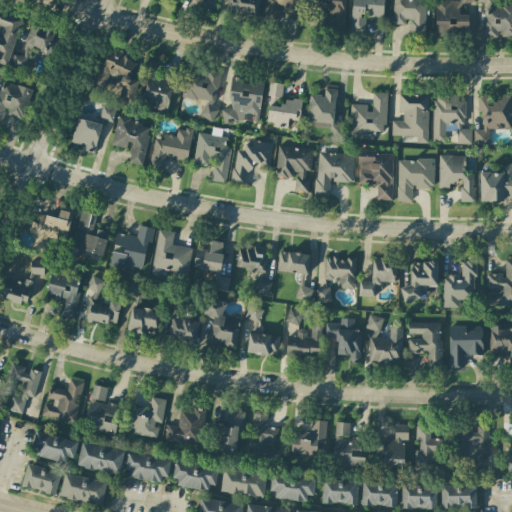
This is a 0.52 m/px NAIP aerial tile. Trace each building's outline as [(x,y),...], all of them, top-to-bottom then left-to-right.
[(199,0),(198,7),(214,10),(215,0),(199,0)] [(257,16),(259,0),(228,0),(227,12),(257,16)] [(299,0),(267,0),(263,19),(277,22),(279,10),(297,14),(299,0)] [(345,0),(311,0),(311,13),(326,14),(325,29),(344,30),(345,0)] [(367,19),(383,19),(384,0),(351,0),(351,31),(367,32),(367,19)] [(425,0),(392,0),(392,25),(408,25),(408,36),(424,37),(425,0)] [(435,36),(468,35),(468,15),(460,15),(460,3),(474,3),(473,0),(458,0),(459,0),(435,1),(435,36)] [(511,5),(492,6),(491,0),(478,0),(478,3),(483,3),(484,37),(499,37),(511,36),(511,5)] [(0,63),(7,66),(21,20),(0,14),(0,63)] [(25,42),(40,49),(38,53),(51,59),(62,36),(33,23),(25,42)] [(31,48),(25,46),(22,57),(13,54),(10,67),(26,71),(31,48)] [(133,104),(138,80),(132,78),(137,58),(102,49),(92,89),(103,92),(107,76),(119,79),(114,99),(133,104)] [(167,109),(174,79),(156,75),(160,60),(148,58),(138,102),(167,109)] [(179,94),(205,103),(200,117),(214,122),(219,108),(211,106),(221,76),(189,65),(179,94)] [(258,123),(263,81),(232,77),(228,109),(222,108),(221,119),(258,123)] [(22,120),(32,90),(1,80),(0,83),(0,125),(1,126),(4,114),(22,120)] [(282,83),(268,83),(268,96),(282,97),(282,83)] [(330,128),(329,137),(342,138),(343,125),(334,124),(336,90),(324,89),(324,95),(309,94),(307,126),(330,128)] [(386,93),(371,93),(370,105),(351,104),(350,134),(385,135),(386,93)] [(511,94),(500,95),(500,102),(489,102),(489,95),(479,95),(479,119),(488,118),(488,130),(511,129),(511,94)] [(428,95),(400,95),(400,121),(392,121),(391,136),(402,136),(402,139),(416,139),(416,143),(428,144),(428,95)] [(433,142),(444,142),(444,131),(456,131),(456,144),(471,144),(471,129),(464,129),(465,102),(458,102),(459,96),(433,95),(433,142)] [(266,125),(287,127),(288,120),(299,121),(301,101),(282,99),(282,98),(269,97),(266,125)] [(115,108),(102,106),(100,119),(112,122),(115,108)] [(142,166),(151,125),(117,117),(111,146),(130,150),(127,162),(142,166)] [(71,143),(84,145),(83,151),(95,154),(101,123),(75,119),(71,143)] [(187,160),(192,131),(177,128),(175,136),(164,134),(162,140),(154,139),(149,167),(164,170),(166,156),(187,160)] [(197,133),(193,164),(212,167),(210,181),(226,183),(230,148),(224,147),(226,137),(220,136),(221,129),(212,128),(211,135),(197,133)] [(488,130),(474,130),(474,143),(488,144),(488,130)] [(272,145),(244,142),(243,152),(235,151),(231,183),(247,185),(249,164),(270,166),(272,145)] [(313,149),(278,146),(275,178),(295,179),(294,192),(306,193),(309,171),(311,171),(313,149)] [(393,153),(358,152),(358,184),(377,185),(377,200),(392,201),(393,153)] [(315,197),(330,197),(330,182),(352,183),(353,154),(317,153),(315,197)] [(438,188),(449,189),(449,184),(460,184),(460,202),(474,202),(474,174),(465,174),(465,156),(439,156),(438,188)] [(434,160),(397,160),(397,201),(411,201),(412,188),(433,188),(434,160)] [(479,173),(480,201),(511,200),(511,164),(501,165),(501,173),(479,173)] [(29,235),(66,242),(72,209),(60,207),(58,218),(33,213),(29,235)] [(103,255),(108,233),(93,229),(96,215),(81,212),(72,248),(103,255)] [(144,269),(151,228),(139,225),(136,237),(116,233),(109,266),(124,268),(125,265),(144,269)] [(191,248),(172,245),(174,232),(157,230),(151,268),(169,270),(169,276),(187,279),(191,248)] [(196,248),(193,267),(219,272),(225,243),(211,240),(209,251),(196,248)] [(235,270),(264,274),(268,250),(238,245),(235,270)] [(310,254),(279,251),(276,271),(308,274),(310,254)] [(325,257),(324,279),(339,280),(338,289),(354,290),(356,257),(346,256),(346,259),(325,257)] [(358,296),(375,297),(375,289),(383,290),(383,282),(395,282),(397,260),(373,258),(371,282),(359,281),(358,296)] [(511,259),(504,260),(504,274),(486,274),(486,291),(487,291),(487,306),(511,305),(511,259)] [(44,261),(31,260),(30,274),(43,274),(44,261)] [(437,286),(438,262),(411,261),(410,286),(403,286),(403,300),(419,301),(420,285),(437,286)] [(443,307),(458,307),(458,300),(475,300),(474,261),(460,261),(460,275),(443,275),(443,307)] [(80,292),(76,291),(81,276),(52,268),(44,298),(62,303),(59,315),(73,319),(80,292)] [(86,287),(98,294),(104,282),(92,275),(86,287)] [(227,292),(230,279),(215,276),(213,290),(227,292)] [(33,281),(24,279),(23,284),(3,278),(0,288),(0,297),(25,306),(33,281)] [(265,297),(271,283),(258,278),(252,291),(265,297)] [(127,297),(140,299),(142,285),(130,283),(127,297)] [(313,301),(313,288),(297,287),(296,300),(313,301)] [(317,303),(331,301),(329,288),(316,289),(317,303)] [(115,326),(120,304),(100,299),(101,294),(92,292),(86,318),(115,326)] [(225,302),(206,299),(204,315),(212,316),(208,345),(236,349),(240,318),(223,316),(225,302)] [(264,309),(250,302),(244,316),(258,322),(264,309)] [(285,322),(298,326),(303,312),(289,308),(285,322)] [(128,332),(157,333),(158,310),(129,309),(128,332)] [(380,332),(383,318),(368,315),(365,328),(380,332)] [(168,340),(196,344),(199,322),(171,317),(168,340)] [(361,330),(353,330),(354,319),(338,318),(337,324),(325,323),(325,338),(337,339),(337,354),(350,355),(350,360),(360,360),(361,330)] [(441,367),(441,323),(408,323),(408,336),(408,353),(427,353),(427,367),(441,367)] [(320,324),(309,324),(309,330),(297,329),(296,336),(287,336),(286,358),(320,359),(320,324)] [(369,338),(369,362),(402,362),(402,326),(389,326),(389,339),(369,338)] [(466,326),(450,326),(449,368),(463,368),(464,355),(482,356),(482,328),(466,328),(466,326)] [(511,367),(511,327),(488,328),(489,353),(509,352),(509,368),(511,367)] [(279,335),(248,334),(247,354),(278,355),(279,335)] [(41,371),(28,368),(10,363),(0,400),(0,407),(22,413),(26,397),(34,399),(41,371)] [(74,423),(78,403),(82,382),(69,379),(67,390),(50,386),(48,398),(57,400),(56,407),(44,404),(42,416),(74,423)] [(84,429),(112,434),(118,404),(104,401),(107,388),(93,385),(84,429)] [(157,436),(158,424),(161,424),(165,400),(151,398),(149,409),(131,407),(127,432),(157,436)] [(164,441),(201,445),(205,411),(180,408),(177,426),(166,425),(164,441)] [(245,412),(230,410),(228,423),(220,421),(215,450),(235,453),(239,428),(242,429),(245,412)] [(266,427),(267,415),(252,413),(247,458),(279,461),(281,449),(274,449),(276,428),(266,427)] [(326,421),(311,420),(311,432),(292,431),(291,457),(316,458),(317,444),(325,444),(326,421)] [(349,423),(333,423),(332,468),(363,468),(364,437),(349,437),(349,423)] [(381,467),(403,467),(404,440),(407,440),(408,425),(394,425),(394,440),(381,440),(381,467)] [(430,426),(417,426),(417,450),(414,450),(414,469),(436,470),(437,439),(430,439),(430,426)] [(489,427),(474,426),(457,426),(457,458),(467,458),(468,441),(474,441),(473,471),(481,471),(481,454),(488,455),(489,427)] [(74,462),(77,439),(34,433),(31,456),(74,462)] [(124,452),(82,442),(76,466),(118,476),(124,452)] [(168,460),(129,454),(125,477),(165,483),(168,460)] [(55,496),(61,473),(27,463),(21,486),(55,496)] [(217,468),(176,463),(173,485),(215,490),(217,468)] [(220,492),(263,497),(266,473),(223,469),(220,492)] [(106,481),(64,474),(60,498),(102,505),(106,481)] [(314,478),(272,475),(271,499),(306,501),(306,495),(313,496),(314,478)] [(357,481),(322,480),(321,503),(356,504),(357,481)] [(361,506),(396,507),(397,483),(362,482),(361,506)] [(475,509),(476,486),(441,485),(441,508),(475,509)] [(436,486),(401,486),(401,509),(436,509),(436,486)] [(241,511),(242,503),(199,499),(197,511),(241,511)]
